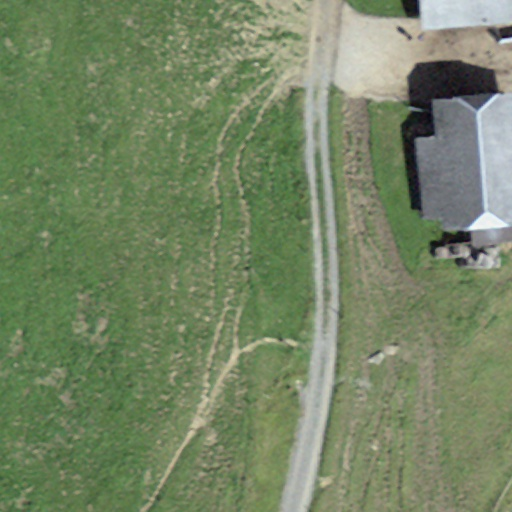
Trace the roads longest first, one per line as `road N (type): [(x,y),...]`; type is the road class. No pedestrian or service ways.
road 1 (track): [(327,314),(317,84),(322,0)]
road 2 (track): [(327,314),(318,444),(294,511)]
